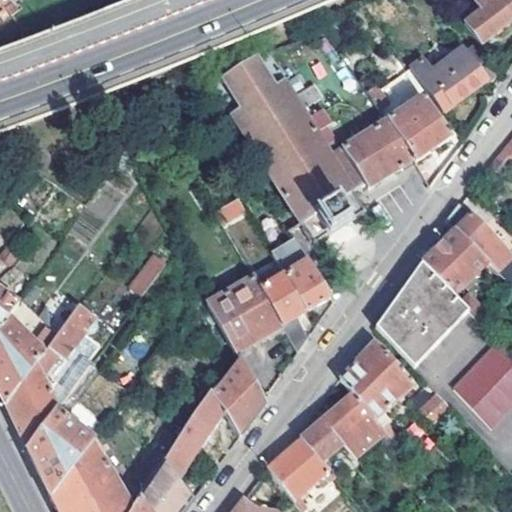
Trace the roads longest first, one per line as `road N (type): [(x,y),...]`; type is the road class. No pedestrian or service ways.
road 1 (residential): [(214,511),(511,111)]
road 2 (secondary): [(277,0),(0,106)]
